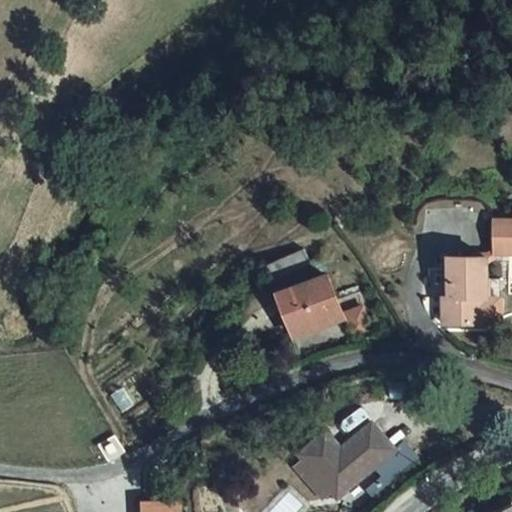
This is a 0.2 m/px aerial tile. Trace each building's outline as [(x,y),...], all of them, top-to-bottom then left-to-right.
[(511,222),(493,222),(492,245),(492,256),(511,256),(511,222)] [(472,257),(480,257),(480,263),(492,256),(492,245),(472,257)] [(440,298),(434,299),(434,327),(473,326),(473,296),(480,295),(480,263),(480,257),(472,257),(439,258),(440,298)] [(328,270),(275,288),(289,328),(341,310),(343,310),(328,270)] [(360,324),(355,306),(343,310),(341,310),(345,328),(360,324)] [(341,448),(326,431),(299,454),(335,496),(391,449),(370,425),(341,448)] [(140,502),(140,511),(182,511),(182,501),(140,502)]
